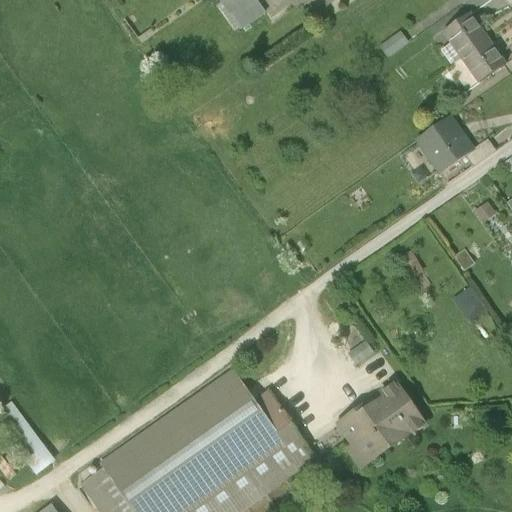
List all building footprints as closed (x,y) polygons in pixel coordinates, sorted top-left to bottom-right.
[(266,20),(251,0),(217,0),(242,36),(266,20)] [(343,0),(300,0),(308,10),(321,0),(329,11),(343,0)] [(490,42),(474,20),(445,41),(462,63),(490,42)] [(400,35),(380,50),(389,61),(409,46),(400,35)] [(507,65),(490,42),(462,63),(478,86),(507,65)] [(475,156),(451,122),(417,145),(441,179),(475,156)] [(509,183),(511,180),(511,163),(501,172),(509,183)] [(414,250),(398,258),(410,280),(425,272),(414,250)] [(456,263),(467,276),(474,271),(463,257),(456,263)] [(365,348),(349,361),(358,372),(374,360),(365,348)] [(258,407),(234,373),(83,477),(107,511),(238,511),(309,463),(266,401),(258,407)] [(424,432),(394,388),(380,397),(384,403),(358,421),(355,415),(335,428),(351,452),(348,455),(361,474),(424,432)] [(0,470),(9,480),(19,471),(0,450),(0,470)]
